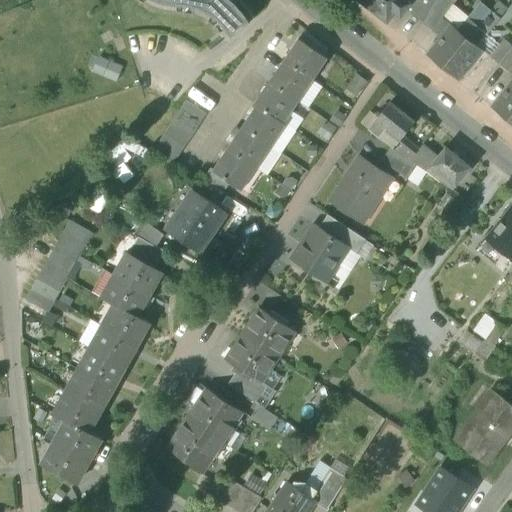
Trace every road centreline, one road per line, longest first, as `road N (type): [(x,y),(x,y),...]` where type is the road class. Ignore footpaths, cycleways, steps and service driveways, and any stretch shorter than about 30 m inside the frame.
road 1 (tertiary): [(298,0),(511,168)]
road 2 (residential): [(0,246),(29,511)]
